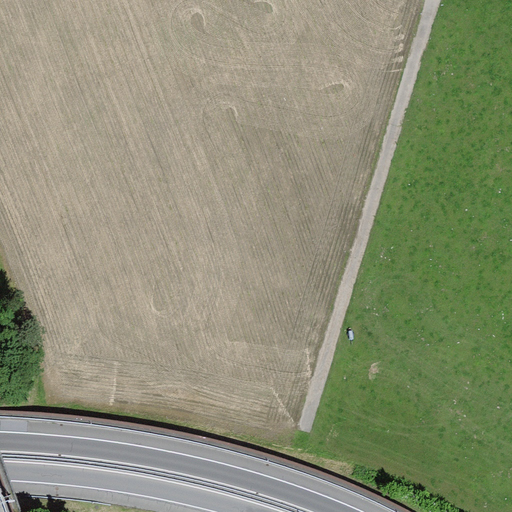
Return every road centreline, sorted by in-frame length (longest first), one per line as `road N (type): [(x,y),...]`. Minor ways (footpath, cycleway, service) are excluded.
road 1 (motorway): [(336,511),(222,473),(119,453),(0,443)]
road 2 (unknown): [(409,0),(314,301)]
road 3 (motorway): [(0,476),(108,483),(247,511)]
